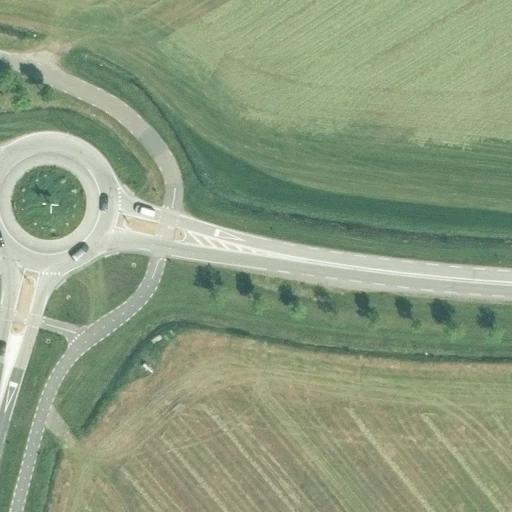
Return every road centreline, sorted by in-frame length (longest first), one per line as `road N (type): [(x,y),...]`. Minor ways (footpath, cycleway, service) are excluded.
road 1 (unclassified): [(166,218),(170,170),(125,113),(0,55)]
road 2 (unclassified): [(33,438),(55,377),(78,346),(141,296),(159,247)]
road 3 (primary): [(511,284),(319,263)]
road 4 (primary): [(159,247),(304,268),(319,263)]
road 5 (primary): [(319,263),(166,218)]
road 6 (primary): [(0,407),(56,260)]
road 7 (primary): [(106,191),(95,164),(64,142),(38,140),(4,158)]
